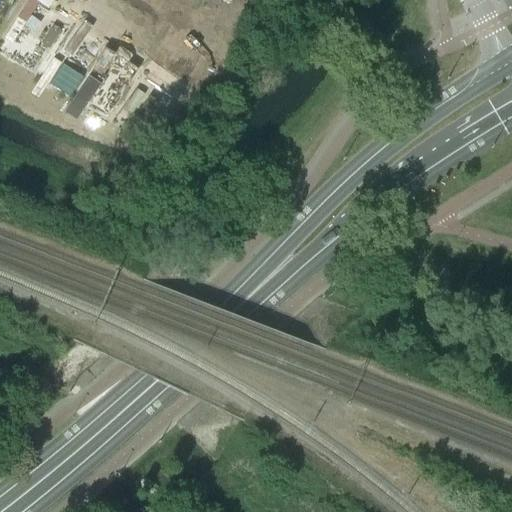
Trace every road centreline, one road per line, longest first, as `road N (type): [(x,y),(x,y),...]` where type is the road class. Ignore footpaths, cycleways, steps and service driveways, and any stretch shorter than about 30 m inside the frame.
road 1 (secondary): [(510,68),(417,123),(332,198),(242,299)]
road 2 (secondary): [(242,299),(511,111)]
road 3 (secondary): [(242,299),(2,511)]
